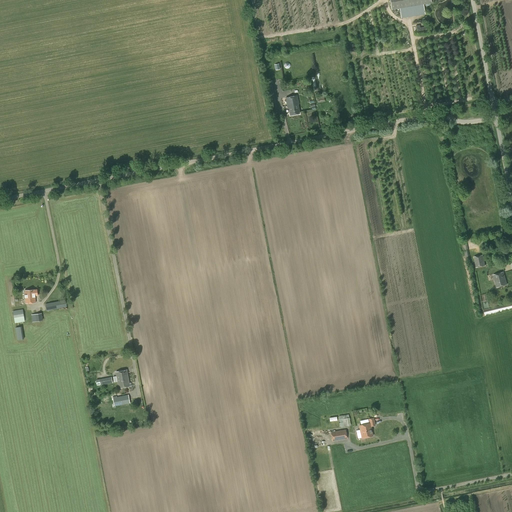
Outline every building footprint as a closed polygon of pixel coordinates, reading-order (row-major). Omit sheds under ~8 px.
[(390,0),(392,10),(431,3),(430,0),(390,0)] [(271,111),(277,109),(272,84),(266,85),(271,111)] [(300,114),(298,105),(297,96),(286,98),(288,109),(289,109),(290,116),(300,114)] [(476,267),(485,266),(483,255),(474,257),(476,267)] [(496,288),(507,285),(503,272),(493,275),(496,288)] [(38,295),(37,290),(34,290),(24,291),(25,304),(36,303),(35,295),(38,295)] [(47,311),(51,311),(50,310),(69,306),(68,299),(45,304),(47,311)] [(15,323),(25,321),(23,309),(13,311),(15,323)] [(32,322),(43,320),(42,313),(31,315),(32,322)] [(15,327),(18,339),(24,338),(22,325),(15,327)] [(122,378),(128,377),(127,370),(116,372),(118,382),(122,381),(122,378)] [(97,386),(113,383),(111,377),(96,380),(97,386)] [(122,381),(118,382),(118,386),(119,389),(132,386),(131,383),(129,383),(128,377),(122,378),(122,381)] [(130,403),(128,395),(113,398),(112,398),(112,401),(113,400),(114,404),(113,404),(113,408),(116,407),(116,406),(130,403)] [(351,425),(349,418),(339,419),(341,427),(351,425)] [(361,438),(372,436),(370,426),(375,425),(373,418),(369,419),(370,423),(359,425),(361,438)] [(332,441),(347,439),(346,430),(330,432),(332,441)]
